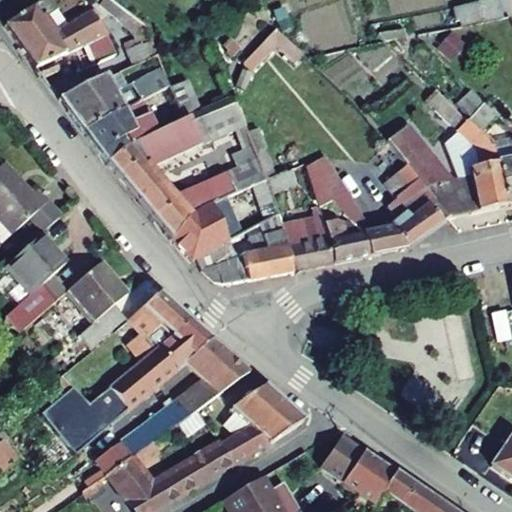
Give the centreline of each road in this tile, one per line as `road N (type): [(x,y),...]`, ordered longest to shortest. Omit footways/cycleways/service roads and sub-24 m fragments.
road 1 (residential): [(249,341),(153,257),(0,62)]
road 2 (tertiary): [(496,511),(249,341)]
road 3 (tertiary): [(511,248),(314,290),(249,341)]
